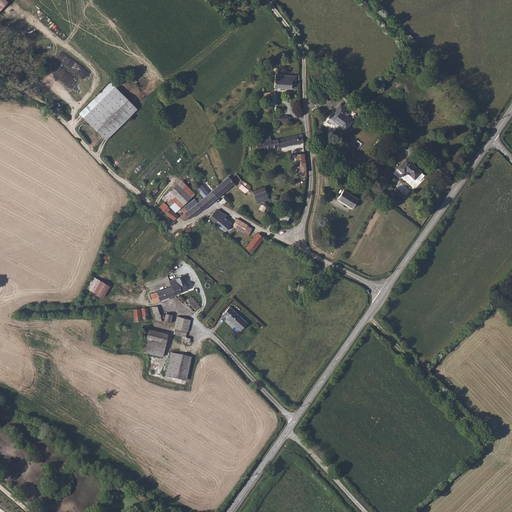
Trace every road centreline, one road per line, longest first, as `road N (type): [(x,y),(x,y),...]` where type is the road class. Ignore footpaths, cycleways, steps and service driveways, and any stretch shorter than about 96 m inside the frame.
road 1 (unclassified): [(291,245),(311,191),(301,52),(266,0)]
road 2 (track): [(186,224),(170,222),(113,174),(45,102),(0,78)]
road 3 (tertiary): [(492,139),(383,295)]
road 4 (unclassified): [(484,441),(366,319)]
road 5 (track): [(265,0),(153,96)]
road 6 (unclassified): [(294,421),(200,325)]
road 7 (tertiary): [(366,319),(294,421)]
road 8 (unclassified): [(291,245),(217,205),(186,224)]
